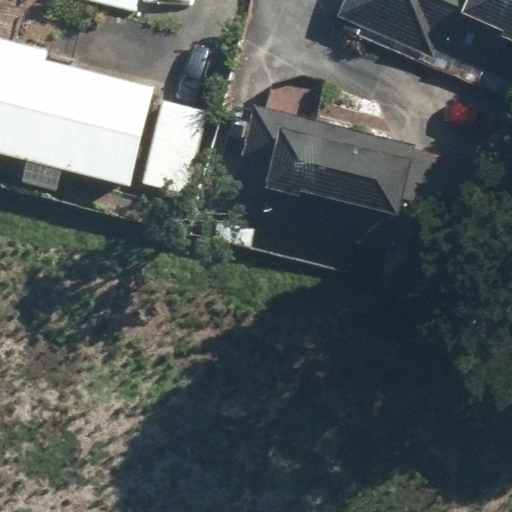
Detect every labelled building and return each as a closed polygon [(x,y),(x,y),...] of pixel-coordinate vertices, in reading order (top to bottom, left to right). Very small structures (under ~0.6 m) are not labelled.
[(96,0),(138,9),(139,0),(96,0)] [(511,0),(347,0),(340,18),(428,54),(431,47),(511,80),(511,0)] [(58,190),(62,169),(135,186),(158,90),(51,65),(54,51),(0,37),(0,153),(28,160),(23,183),(58,190)] [(210,112),(164,101),(145,183),(190,194),(210,112)] [(497,174),(253,116),(231,207),(475,266),(497,174)]
